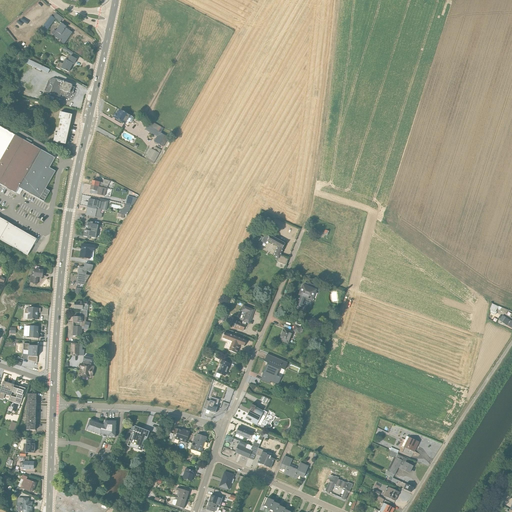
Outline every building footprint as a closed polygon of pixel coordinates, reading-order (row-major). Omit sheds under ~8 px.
[(40,33),(44,36),(56,21),(60,24),(63,20),(56,15),(53,19),(51,17),(40,33)] [(69,32),(70,31),(61,25),(56,33),(54,32),(52,35),(55,37),(54,38),(58,41),(57,42),(60,44),(59,45),(62,47),(64,45),(65,46),(73,34),(69,32)] [(65,49),(63,52),(72,57),(74,55),(65,49)] [(60,64),(57,69),(60,71),(61,70),(69,74),(73,66),(74,66),(77,61),(68,56),(63,65),(60,64)] [(21,57),(19,61),(38,70),(38,71),(41,73),(41,72),(48,75),(50,71),(21,57)] [(71,97),(72,96),(74,89),(73,88),(73,87),(72,86),(54,80),(49,82),(45,93),(64,100),(66,100),(67,100),(68,99),(70,98),(71,97)] [(116,115),(114,119),(117,120),(116,122),(121,125),(122,124),(125,126),(127,122),(130,123),(131,123),(132,123),(133,121),(133,119),(120,111),(117,116),(116,115)] [(59,130),(69,132),(73,117),(61,114),(59,120),(61,120),(59,130)] [(163,130),(150,122),(148,127),(161,135),(163,130)] [(15,136),(0,127),(0,185),(16,195),(19,189),(44,203),(50,193),(46,190),(56,173),(50,169),(55,159),(15,136)] [(154,143),(163,148),(168,139),(161,135),(148,127),(145,131),(157,138),(154,143)] [(55,137),(54,143),(66,146),(69,132),(59,130),(58,134),(55,134),(54,137),(55,137)] [(154,165),(161,152),(161,151),(155,148),(153,151),(151,150),(146,158),(145,161),(153,165),(154,165)] [(93,182),(92,187),(106,190),(108,188),(110,189),(113,185),(110,183),(111,182),(104,181),(103,184),(93,182)] [(106,196),(107,196),(107,193),(106,193),(107,190),(106,190),(92,187),(90,195),(105,198),(106,196)] [(133,205),(134,205),(137,200),(128,197),(126,206),(132,207),(133,205)] [(89,200),(87,208),(101,211),(102,211),(106,212),(108,202),(99,200),(98,202),(89,200)] [(121,211),(120,215),(127,216),(132,207),(125,206),(124,209),(121,211)] [(85,216),(101,220),(102,217),(101,217),(101,216),(102,216),(103,215),(101,215),(101,211),(87,208),(85,216)] [(0,238),(8,224),(0,218),(0,238)] [(96,239),(97,233),(99,227),(93,225),(93,224),(91,223),(90,224),(86,223),(85,229),(91,231),(91,232),(85,231),(83,237),(87,238),(87,239),(90,240),(90,238),(96,239)] [(37,240),(8,224),(0,238),(0,240),(28,256),(37,240)] [(266,234),(261,242),(265,245),(267,242),(277,248),(273,258),(279,260),(277,263),(286,266),(288,260),(281,257),(283,250),(282,250),(285,245),(266,234)] [(90,261),(93,261),(95,252),(96,248),(95,248),(95,246),(81,245),(79,259),(90,260),(90,261)] [(93,266),(85,264),(84,268),(80,267),(80,268),(78,268),(77,276),(77,278),(76,278),(76,281),(77,281),(76,284),(84,286),(90,276),(86,276),(87,272),(91,273),(92,270),(93,266)] [(38,278),(42,278),(43,271),(33,270),(28,283),(37,284),(38,278)] [(294,308),(305,312),(307,307),(302,305),(303,305),(309,307),(310,306),(311,304),(311,303),(313,303),(317,293),(316,293),(316,292),(319,293),(320,289),(309,285),(308,288),(303,286),(299,296),(298,295),(295,304),(294,308)] [(78,303),(75,303),(74,310),(80,310),(80,318),(87,318),(87,311),(88,311),(88,305),(87,305),(87,302),(79,302),(78,303)] [(489,311),(488,313),(494,316),(496,313),(495,312),(496,310),(505,316),(507,311),(498,307),(497,308),(491,305),(489,311)] [(246,323),(249,325),(254,310),(243,306),(240,312),(245,314),(242,322),(242,323),(242,324),(233,320),(232,322),(227,320),(228,316),(223,314),(220,321),(230,326),(230,327),(234,329),(237,331),(237,329),(243,331),(245,326),(246,323)] [(41,309),(28,309),(28,310),(25,310),(25,319),(37,320),(38,313),(40,314),(41,309)] [(511,323),(502,316),(498,321),(511,330),(511,323)] [(86,322),(87,318),(80,318),(74,317),(73,327),(72,336),(82,337),(82,330),(84,330),(84,329),(87,330),(88,330),(90,324),(86,322)] [(284,329),(278,341),(278,342),(288,345),(293,333),(299,335),(299,334),(301,335),(303,331),(301,330),(301,328),(295,326),(292,332),(284,329)] [(39,327),(30,327),(29,339),(39,339),(39,334),(38,334),(39,327)] [(246,342),(225,333),(222,339),(232,343),(228,351),(237,355),(240,346),(244,347),(246,342)] [(29,346),(29,344),(24,344),(24,351),(28,351),(28,355),(23,355),(23,359),(28,361),(37,364),(38,347),(29,346)] [(78,345),(72,344),(71,356),(84,357),(84,351),(82,351),(83,347),(79,346),(79,345),(78,345)] [(267,364),(260,381),(269,385),(270,383),(278,386),(281,379),(276,377),(280,369),(284,371),(287,364),(267,355),(264,362),(267,364)] [(80,370),(79,376),(92,379),(95,367),(94,367),(91,366),(93,359),(84,357),(83,365),(80,364),(79,369),(79,370),(80,370)] [(230,365),(221,361),(217,373),(215,377),(219,379),(221,375),(225,377),(230,365)] [(12,393),(14,386),(3,382),(0,392),(0,393),(0,394),(0,399),(3,400),(5,395),(11,397),(12,393)] [(26,389),(24,389),(14,386),(12,393),(17,395),(16,398),(11,397),(9,402),(20,405),(21,405),(24,393),(26,389)] [(28,395),(27,407),(36,407),(36,395),(37,395),(28,395)] [(219,401),(211,398),(209,402),(206,401),(204,409),(207,410),(206,411),(215,414),(219,401)] [(251,405),(245,420),(248,422),(249,422),(249,423),(256,426),(257,425),(258,425),(263,417),(265,417),(267,413),(264,411),(263,412),(256,408),(251,405)] [(27,407),(27,419),(36,419),(36,407),(27,407)] [(27,419),(27,431),(35,431),(36,419),(27,419)] [(107,438),(116,438),(116,422),(105,422),(104,426),(90,421),(86,430),(87,431),(101,435),(103,435),(102,438),(106,438),(106,437),(107,437),(107,438)] [(17,424),(11,422),(9,430),(15,432),(17,424)] [(142,452),(149,433),(135,427),(134,428),(133,427),(131,431),(129,430),(125,441),(124,444),(128,446),(142,452)] [(235,435),(250,441),(253,433),(239,427),(235,435)] [(181,432),(175,429),(173,435),(176,436),(175,440),(186,444),(190,433),(182,430),(181,432)] [(265,433),(257,430),(256,434),(260,436),(257,444),(254,443),(252,447),(258,449),(265,433)] [(190,450),(191,450),(201,453),(206,438),(197,435),(196,439),(195,438),(192,444),(190,443),(188,449),(190,450)] [(406,437),(401,447),(413,453),(418,443),(406,437)] [(19,456),(26,457),(26,453),(32,454),(32,453),(35,454),(35,445),(34,445),(34,440),(26,440),(26,441),(23,440),(21,443),(21,453),(19,456)] [(238,446),(235,452),(242,455),(242,456),(253,461),(255,455),(258,449),(252,447),(247,445),(247,446),(247,445),(245,449),(238,446)] [(257,464),(270,469),(274,460),(270,458),(271,457),(266,455),(267,454),(263,453),(263,451),(258,449),(255,455),(260,457),(257,464)] [(397,454),(390,452),(388,455),(393,458),(390,465),(385,475),(392,479),(398,469),(409,475),(409,474),(413,467),(407,464),(409,460),(397,455),(397,454)] [(29,457),(19,456),(18,461),(23,462),(23,463),(20,463),(20,468),(23,468),(23,470),(34,471),(34,462),(23,462),(23,460),(26,460),(26,461),(28,461),(29,457)] [(289,467),(292,460),(284,457),(279,469),(284,471),(283,475),(290,478),(293,469),(289,467)] [(293,469),(290,478),(296,480),(298,477),(303,479),(308,467),(300,463),(297,471),(293,469)] [(185,469),(182,479),(191,482),(193,478),(194,479),(196,473),(185,469)] [(234,476),(224,473),(219,487),(229,490),(234,476)] [(28,478),(23,476),(18,488),(33,493),(37,484),(27,480),(28,478)] [(328,480),(329,481),(325,492),(326,493),(329,494),(330,494),(334,485),(333,485),(334,482),(333,482),(335,478),(330,476),(328,480)] [(345,490),(341,499),(345,501),(348,494),(349,494),(352,485),(347,483),(347,484),(338,480),(338,479),(335,477),(335,478),(333,482),(334,482),(333,485),(334,485),(335,486),(335,487),(338,488),(338,487),(340,488),(339,488),(342,490),(343,489),(345,490)] [(392,478),(390,482),(396,485),(396,486),(400,488),(400,487),(403,488),(403,490),(411,493),(413,488),(392,478)] [(189,493),(177,488),(176,491),(180,492),(178,498),(186,501),(189,493)] [(395,502),(399,493),(388,488),(386,492),(385,492),(383,497),(395,502)] [(211,496),(209,503),(220,506),(221,502),(223,503),(223,500),(211,496)] [(178,498),(176,497),(175,500),(173,501),(172,504),(173,506),(175,506),(175,507),(184,509),(186,501),(178,498)] [(22,511),(32,511),(32,503),(29,503),(29,499),(19,499),(18,503),(23,503),(22,511)] [(270,511),(273,502),(271,501),(267,499),(263,508),(270,511)] [(270,511),(276,511),(279,505),(273,502),(269,511),(270,511)] [(209,503),(206,510),(211,511),(218,511),(220,506),(209,503)]
